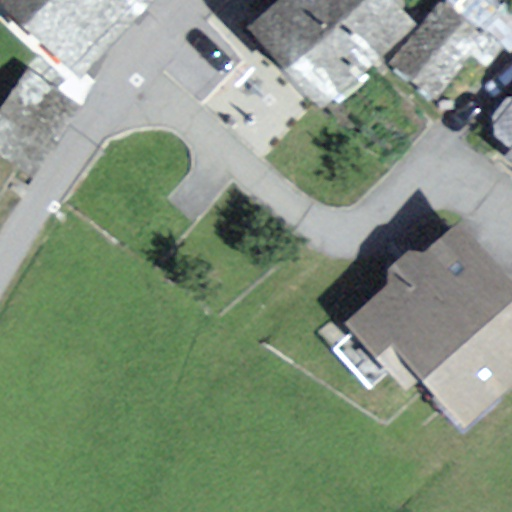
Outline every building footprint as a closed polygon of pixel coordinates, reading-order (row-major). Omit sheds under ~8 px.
[(110,0),(0,0),(0,18),(47,65),(110,0)] [(390,21),(370,0),(251,0),(230,20),(304,99),(390,21)] [(444,93),(499,30),(463,0),(433,0),(392,49),(444,93)] [(59,110),(17,83),(0,108),(0,165),(15,176),(59,110)] [(511,98),(482,134),(511,158),(511,98)] [(511,366),(511,299),(446,231),(349,323),(448,427),(511,366)]
